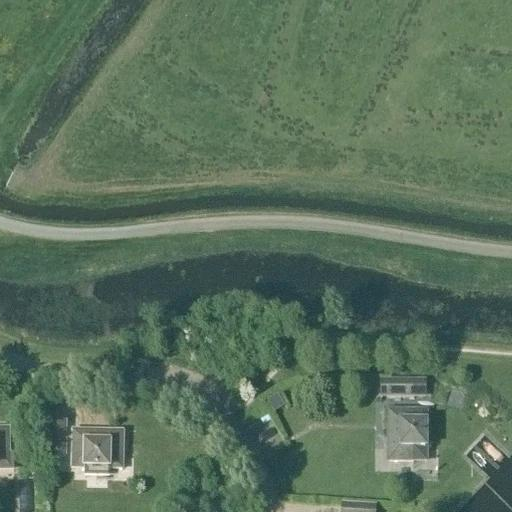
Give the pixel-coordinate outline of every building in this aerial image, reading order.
[(380,400),(425,400),(425,382),(379,382),(380,400)] [(277,397),(267,403),(273,414),(283,408),(277,397)] [(425,451),(425,427),(425,414),(388,414),(388,464),(413,464),(413,451),(425,451)] [(66,460),(67,422),(48,422),(48,459),(66,460)] [(0,456),(8,457),(8,432),(0,432),(0,456)] [(84,459),(84,471),(121,472),(122,435),(72,434),(72,459),(84,459)]
